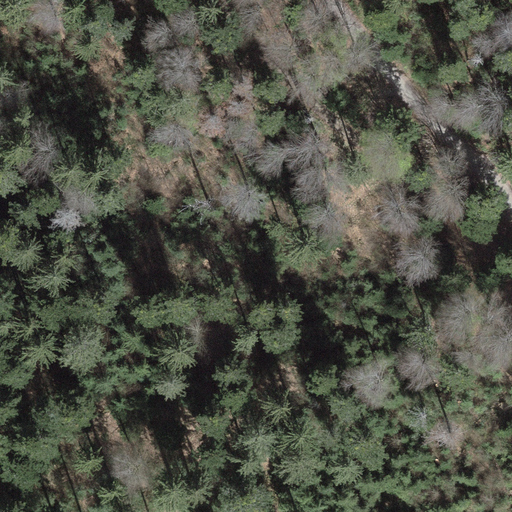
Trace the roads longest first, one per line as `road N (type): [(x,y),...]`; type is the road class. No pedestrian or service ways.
road 1 (track): [(511,275),(335,120),(224,0)]
road 2 (track): [(511,203),(337,0)]
